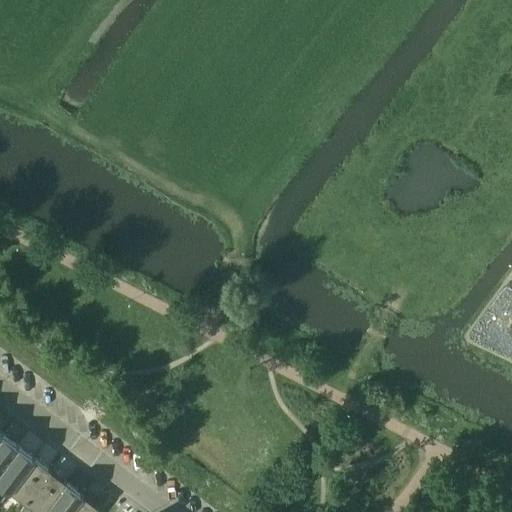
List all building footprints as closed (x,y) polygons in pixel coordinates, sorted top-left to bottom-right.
[(2,433),(0,435),(0,468),(18,445),(2,433)] [(18,445),(0,468),(0,481),(10,489),(34,457),(18,445)] [(34,457),(10,489),(26,501),(50,469),(34,457)] [(50,469),(26,501),(20,509),(24,511),(42,511),(66,481),(50,469)] [(66,481),(42,511),(67,511),(82,493),(66,481)] [(82,493),(67,511),(93,511),(98,505),(82,493)]
